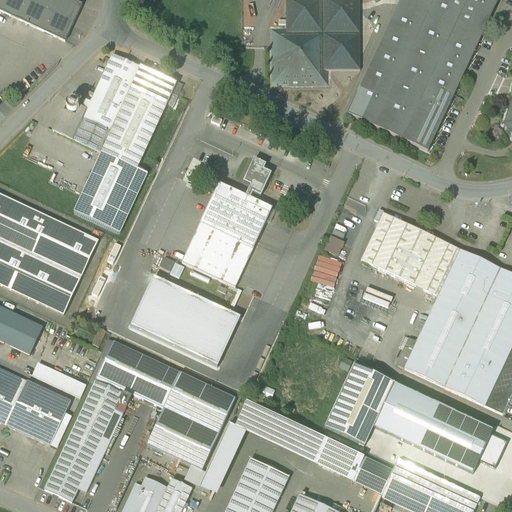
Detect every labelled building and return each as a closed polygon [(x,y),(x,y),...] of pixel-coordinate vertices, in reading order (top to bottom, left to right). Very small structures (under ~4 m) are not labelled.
[(0,0),(0,10),(67,41),(82,6),(68,0),(0,0)] [(322,0),(285,0),(286,32),(286,36),(323,35),(322,0)] [(359,0),(322,0),(323,35),(360,35),(359,0)] [(401,0),(347,115),(428,153),(487,25),(481,23),(491,0),(401,0)] [(323,35),(286,36),(286,32),(273,32),(273,86),(327,85),(326,78),(329,78),(329,73),(328,73),(328,72),(323,72),(323,35)] [(360,35),(323,35),(323,72),(328,72),(360,72),(360,35)] [(87,111),(83,121),(111,134),(131,90),(141,70),(113,56),(87,111)] [(176,86),(141,70),(131,90),(167,106),(171,95),(176,86)] [(182,87),(177,85),(177,84),(176,86),(171,95),(177,98),(183,87),(182,87)] [(131,90),(111,134),(101,155),(137,171),(137,170),(167,106),(131,90)] [(511,101),(511,102),(503,129),(511,138),(511,101)] [(74,103),(72,103),(70,103),(69,104),(68,105),(67,106),(67,107),(67,108),(67,109),(67,110),(67,111),(67,112),(68,113),(69,114),(71,115),(73,115),(74,115),(75,114),(76,114),(77,113),(77,112),(78,111),(78,110),(78,109),(78,108),(78,107),(77,106),(76,105),(75,104),(74,103)] [(87,111),(80,107),(75,117),(63,111),(53,133),(101,155),(111,134),(83,121),(87,111)] [(101,155),(74,214),(120,235),(148,175),(137,170),(137,171),(101,155)] [(266,166),(254,161),(243,184),(250,187),(245,198),(250,200),(253,194),(261,198),(271,175),(263,172),(266,166)] [(219,185),(181,265),(235,290),(272,210),(250,200),(245,198),(219,185)] [(62,225),(0,196),(0,241),(45,262),(62,225)] [(460,252),(383,216),(361,263),(438,299),(460,252)] [(98,242),(62,225),(45,262),(81,279),(98,242)] [(343,245),(331,239),(325,252),(338,258),(343,245)] [(45,262),(0,241),(0,286),(64,316),(81,279),(45,262)] [(511,276),(460,252),(438,299),(404,371),(502,417),(511,395),(511,276)] [(174,264),(164,259),(159,269),(170,274),(174,264)] [(239,319),(153,279),(140,307),(130,329),(216,369),(227,346),(239,319)] [(43,330),(0,309),(0,343),(30,357),(43,330)] [(105,333),(100,331),(95,340),(100,343),(105,333)] [(235,401),(113,344),(95,383),(119,394),(120,391),(163,411),(219,437),(235,401)] [(86,388),(38,365),(32,378),(80,400),(86,388)] [(364,449),(373,430),(393,386),(394,386),(354,367),(324,430),(364,449)] [(27,384),(0,370),(0,424),(7,428),(27,384)] [(95,383),(44,492),(72,505),(119,404),(123,395),(119,394),(95,383)] [(71,404),(27,384),(7,428),(50,448),(71,404)] [(491,437),(493,433),(393,386),(373,430),(472,476),(479,463),(491,437)] [(131,399),(123,395),(119,404),(127,408),(131,399)] [(319,441),(246,407),(235,429),(309,463),(319,441)] [(219,437),(163,411),(147,447),(191,468),(202,473),(219,437)] [(229,426),(199,489),(217,498),(246,435),(234,429),(234,428),(229,426)] [(508,444),(491,437),(479,463),(495,471),(508,444)] [(363,462),(319,441),(309,463),(353,484),(364,460),(363,462)] [(364,460),(353,484),(381,497),(393,473),(364,460)] [(250,462),(226,511),(273,511),(288,479),(250,462)] [(474,511),(480,500),(397,463),(395,469),(393,473),(381,497),(381,499),(408,511),(474,511)] [(202,473),(191,468),(184,482),(199,489),(206,475),(202,473)] [(130,511),(156,511),(167,490),(145,480),(130,511)] [(182,511),(192,490),(172,481),(157,511),(182,511)] [(135,486),(123,511),(130,511),(141,488),(135,486)] [(331,511),(299,497),(291,511),(331,511)]
